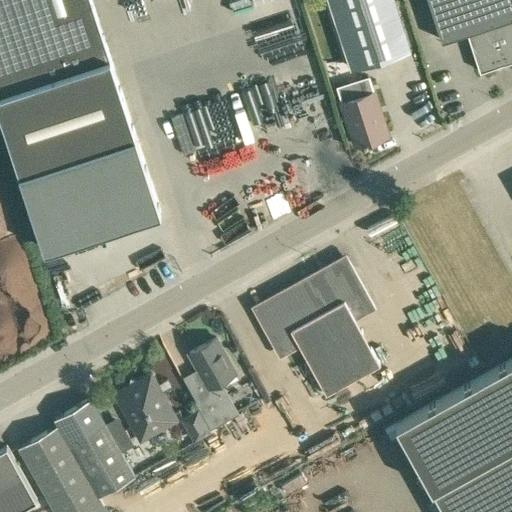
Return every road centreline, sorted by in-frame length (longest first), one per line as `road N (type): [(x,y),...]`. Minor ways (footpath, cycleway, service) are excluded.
road 1 (unclassified): [(0,400),(511,116)]
road 2 (unknown): [(90,0),(190,266)]
